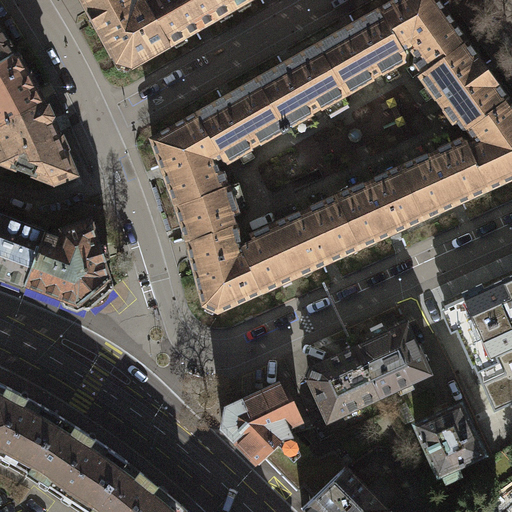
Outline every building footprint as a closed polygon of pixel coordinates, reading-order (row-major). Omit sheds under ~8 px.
[(128,71),(170,45),(144,0),(81,0),(119,69),(128,71)] [(144,0),(170,45),(233,9),(227,0),(144,0)] [(227,0),(233,9),(247,0),(227,0)] [(437,0),(397,0),(380,10),(403,50),(413,44),(412,51),(416,57),(415,63),(423,74),(467,42),(437,0)] [(380,10),(319,45),(346,93),(408,57),(403,50),(380,10)] [(0,60),(15,53),(0,30),(0,60)] [(508,98),(467,42),(423,74),(421,76),(461,132),(467,128),(508,98)] [(319,45),(258,79),(286,127),(346,93),(319,45)] [(25,73),(15,53),(0,60),(0,127),(22,116),(20,113),(40,102),(34,90),(37,85),(30,73),(25,73)] [(258,79),(197,114),(220,155),(224,162),(286,127),(258,79)] [(511,104),(508,98),(467,128),(476,140),(468,144),(487,187),(511,175),(511,104)] [(56,135),(40,102),(20,113),(22,116),(0,127),(0,161),(0,162),(52,181),(73,173),(65,153),(68,149),(62,136),(56,135)] [(152,138),(187,240),(236,222),(233,215),(238,213),(223,172),(218,172),(212,161),(220,155),(197,114),(152,138)] [(423,216),(487,187),(468,144),(464,136),(400,165),(423,216)] [(361,245),(423,216),(400,165),(337,194),(361,245)] [(261,290),(361,245),(337,194),(250,234),(252,240),(241,245),(261,290)] [(0,274),(24,284),(44,231),(0,214),(0,274)] [(88,307),(112,286),(103,259),(109,257),(105,242),(98,244),(90,218),(70,224),(58,237),(44,231),(24,284),(88,307)] [(217,309),(261,290),(241,245),(236,222),(187,240),(203,303),(217,309)] [(511,276),(483,289),(481,284),(463,293),(464,296),(445,305),(489,401),(511,390),(511,276)] [(406,323),(356,346),(379,395),(429,372),(406,323)] [(328,419),(379,395),(356,346),(313,366),(308,377),(328,419)] [(283,380),(226,406),(222,427),(257,463),(264,455),(284,436),(281,428),(300,419),(283,380)] [(0,384),(0,453),(29,469),(61,418),(0,384)] [(460,402),(414,423),(439,475),(484,454),(460,402)] [(128,461),(61,418),(29,469),(90,511),(128,461)] [(302,485),(315,497),(346,467),(333,453),(317,459),(292,434),(284,436),(264,455),(298,489),(302,485)] [(185,511),(187,510),(128,461),(90,511),(91,511),(185,511)] [(315,497),(304,508),(307,511),(384,511),(403,493),(381,471),(363,483),(346,467),(315,497)] [(511,511),(511,502),(500,511),(511,511)]
